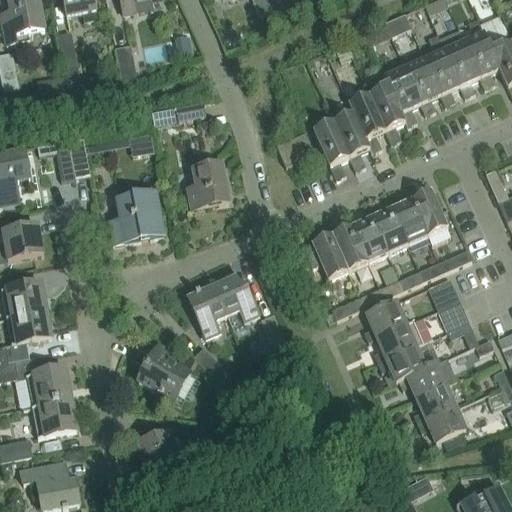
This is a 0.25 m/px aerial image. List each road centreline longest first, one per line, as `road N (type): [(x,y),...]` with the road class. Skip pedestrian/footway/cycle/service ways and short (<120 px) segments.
road 1 (residential): [(267,233),(511,128)]
road 2 (residential): [(267,233),(240,125),(187,0)]
road 3 (residential): [(92,342),(137,291),(267,233)]
road 4 (residential): [(127,511),(92,342)]
road 5 (residential): [(92,342),(64,210)]
